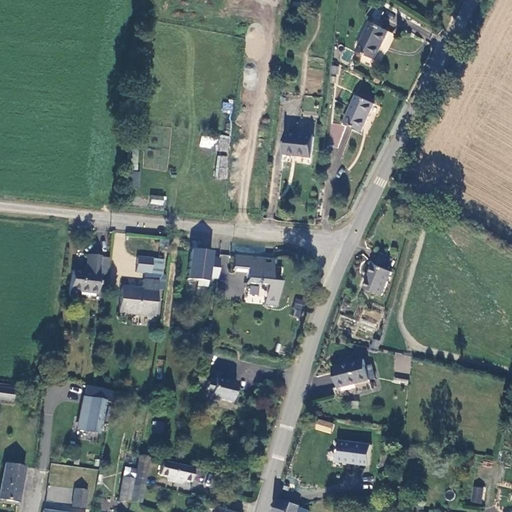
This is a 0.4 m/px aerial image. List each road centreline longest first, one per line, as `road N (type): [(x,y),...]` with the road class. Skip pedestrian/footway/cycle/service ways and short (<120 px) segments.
road 1 (unclassified): [(350,248),(0,204)]
road 2 (tertiary): [(261,511),(350,248)]
road 3 (tertiary): [(350,248),(471,0)]
